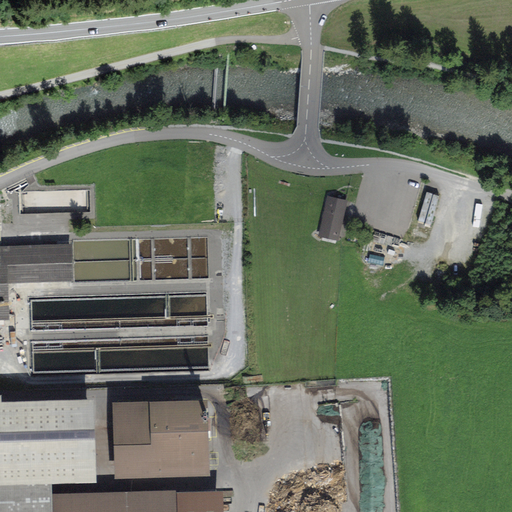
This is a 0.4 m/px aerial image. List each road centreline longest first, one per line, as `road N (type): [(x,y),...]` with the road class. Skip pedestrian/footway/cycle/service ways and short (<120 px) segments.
road 1 (unclassified): [(301,161),(216,132),(160,129),(68,151),(0,180)]
road 2 (primary): [(283,0),(0,37)]
road 3 (track): [(310,46),(511,84)]
road 4 (unclassified): [(301,161),(451,175),(477,185)]
road 5 (unclassified): [(308,0),(301,161)]
